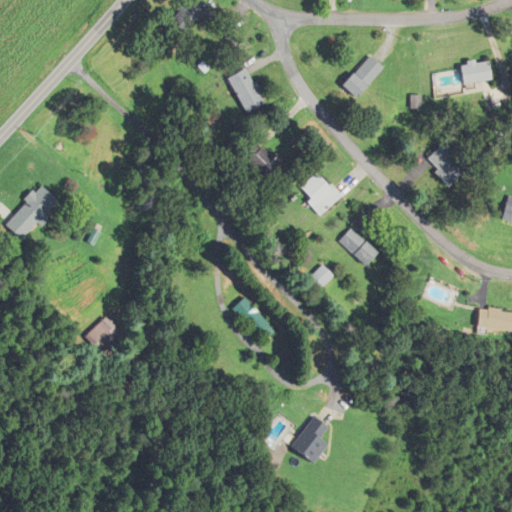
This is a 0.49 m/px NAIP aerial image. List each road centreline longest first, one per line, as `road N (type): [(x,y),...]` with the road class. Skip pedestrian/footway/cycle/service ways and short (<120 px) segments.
road 1 (residential): [(511,274),(456,254),(382,180),(310,96),(284,26),(255,0)]
road 2 (residential): [(511,0),(456,18),(277,17)]
road 3 (tertiary): [(0,141),(127,0)]
